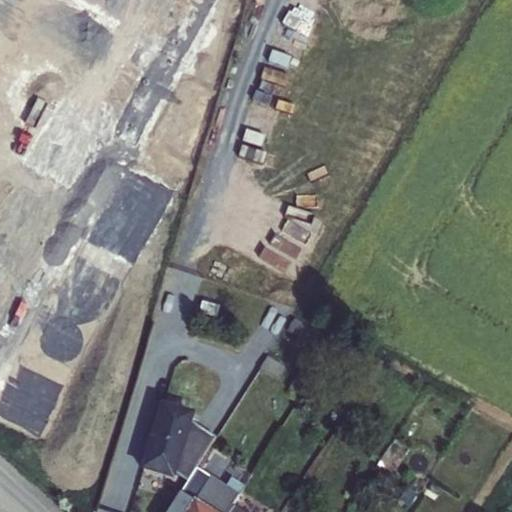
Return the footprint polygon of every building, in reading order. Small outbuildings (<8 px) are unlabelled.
[(73,28),(0,5),(0,49),(59,69),(73,28)] [(259,87),(289,96),(297,72),(266,63),(259,87)] [(308,368),(287,356),(278,370),(298,382),(308,368)] [(333,383),(320,376),(310,394),(322,401),(333,383)] [(358,398),(333,383),(322,401),(348,415),(358,398)] [(235,437),(209,421),(211,415),(180,406),(172,432),(178,434),(175,443),(169,442),(161,468),(191,478),(193,473),(207,482),(215,470),(235,437)] [(169,442),(175,443),(178,434),(172,432),(169,442)] [(207,482),(187,511),(253,511),(276,475),(267,470),(253,492),(215,470),(207,482)]
